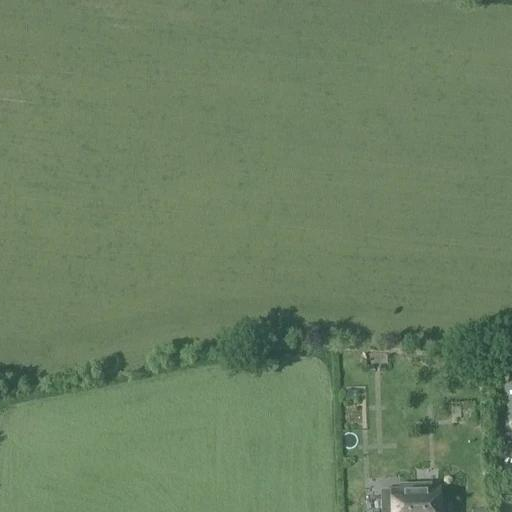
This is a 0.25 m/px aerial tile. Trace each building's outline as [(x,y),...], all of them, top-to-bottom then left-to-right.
[(328,370),(357,370),(357,353),(329,353),(328,370)] [(350,390),(353,488),(378,488),(375,390),(350,390)] [(415,403),(438,403),(437,390),(414,391),(415,403)] [(511,442),(498,442),(498,458),(511,458),(511,442)] [(380,491),(381,511),(416,511),(415,486),(399,486),(399,490),(380,491)] [(415,486),(416,511),(448,511),(448,506),(439,506),(439,489),(431,489),(431,486),(415,486)]
